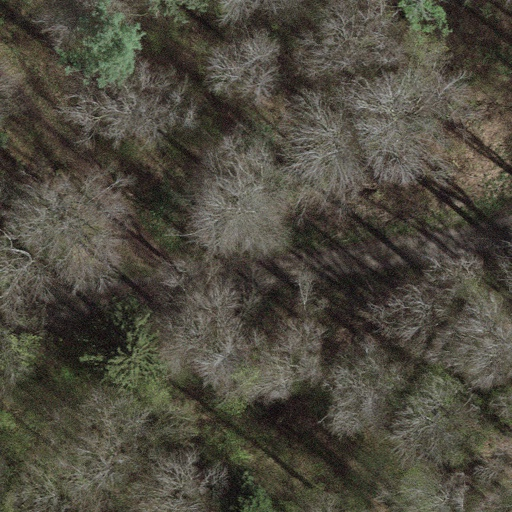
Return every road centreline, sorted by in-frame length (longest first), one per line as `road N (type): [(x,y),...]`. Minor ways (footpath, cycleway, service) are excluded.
road 1 (track): [(0,314),(511,230)]
road 2 (track): [(195,288),(0,72)]
